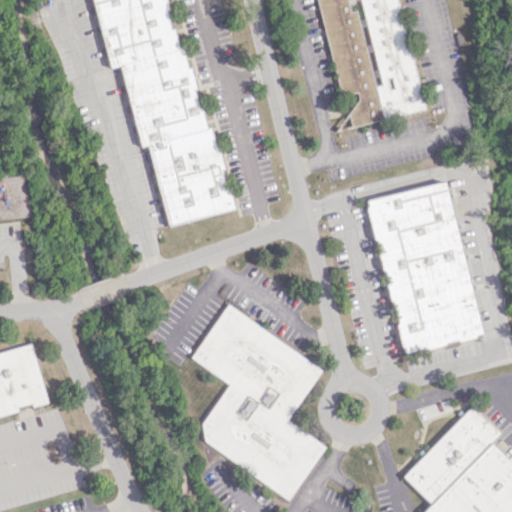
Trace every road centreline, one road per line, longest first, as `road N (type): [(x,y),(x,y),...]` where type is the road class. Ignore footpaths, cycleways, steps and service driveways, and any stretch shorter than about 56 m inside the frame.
road 1 (residential): [(347,383),(250,0)]
road 2 (residential): [(144,511),(52,308)]
road 3 (residential): [(126,283),(305,221)]
road 4 (residential): [(347,383),(329,408),(341,427),(360,429),(373,420),(375,396),(347,383)]
